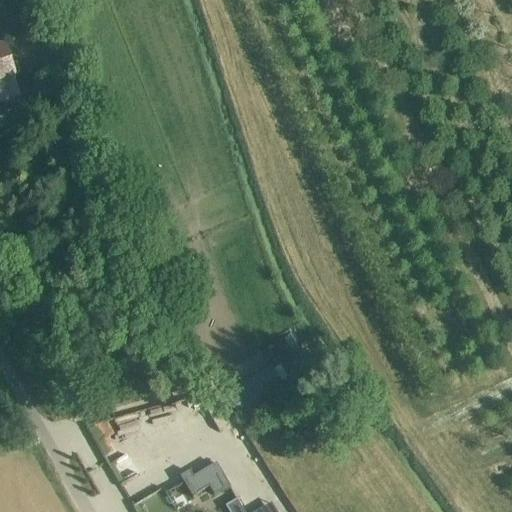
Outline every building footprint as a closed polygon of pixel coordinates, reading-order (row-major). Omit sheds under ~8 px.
[(0,102),(20,96),(14,78),(15,78),(5,46),(0,47),(0,102)] [(63,69),(44,74),(47,87),(66,82),(63,69)] [(29,95),(4,102),(7,113),(32,105),(29,95)] [(243,384),(254,401),(285,382),(274,365),(243,384)] [(190,474),(181,478),(193,498),(209,489),(214,498),(230,488),(216,465),(193,479),(190,474)]
